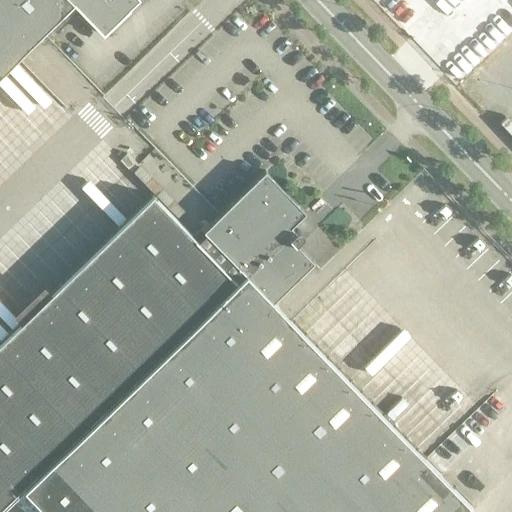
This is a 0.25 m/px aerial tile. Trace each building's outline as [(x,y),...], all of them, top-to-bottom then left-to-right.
[(0,0),(0,73),(73,3),(103,34),(129,9),(128,8),(136,0),(0,0)] [(79,46),(90,59),(101,50),(90,37),(79,46)] [(296,230),(295,231),(290,226),(304,212),(264,170),(203,230),(206,233),(197,241),(151,193),(0,340),(0,510),(23,488),(45,511),(465,511),(471,507),(272,301),(313,262),(296,244),(301,238),(302,237),(303,236),(303,235),(303,234),(302,233),(302,232),(301,231),(300,231),(300,230),(299,230),(297,230),(296,230)] [(435,459),(469,432),(463,424),(429,452),(435,459)] [(489,485),(497,477),(467,446),(459,453),(489,485)] [(465,492),(471,485),(449,464),(442,471),(465,492)]
